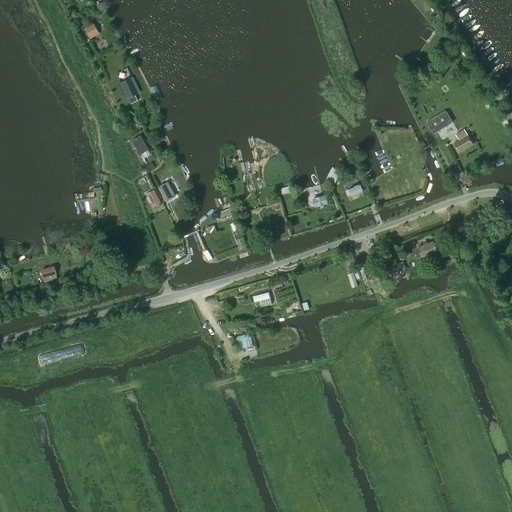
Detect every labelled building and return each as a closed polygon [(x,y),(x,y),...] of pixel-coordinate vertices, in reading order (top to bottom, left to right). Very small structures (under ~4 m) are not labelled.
[(83,31),(88,39),(90,37),(90,38),(97,34),(97,33),(92,25),(85,29),(86,29),(83,31)] [(121,83),(128,98),(140,93),(132,77),(121,83)] [(433,134),(452,123),(446,112),(427,123),(433,134)] [(511,112),(502,119),(506,125),(509,123),(511,127),(511,126),(511,112)] [(123,119),(128,128),(131,127),(132,129),(135,128),(128,116),(123,119)] [(459,140),(453,144),(458,153),(472,144),(467,135),(464,130),(455,135),(459,140)] [(140,135),(131,140),(139,155),(148,149),(140,135)] [(152,163),(145,167),(148,172),(155,168),(152,163)] [(332,168),(326,179),(335,184),(341,173),(332,168)] [(161,187),(168,202),(175,198),(168,184),(161,187)] [(298,185),(291,186),(280,189),(282,195),(293,192),(299,191),(298,185)] [(359,185),(349,189),(352,196),(362,191),(359,185)] [(153,207),(160,203),(153,191),(146,194),(153,207)] [(324,196),(313,199),(315,207),(326,204),(324,196)] [(241,207),(233,209),(235,216),(243,214),(241,207)] [(433,242),(418,247),(421,257),(436,252),(435,247),(436,247),(435,246),(434,246),(433,242)] [(397,273),(405,270),(403,262),(394,265),(397,273)] [(54,267),(41,271),(43,277),(43,276),(56,273),(54,267)] [(237,350),(252,346),(249,334),(234,338),(237,350)]
